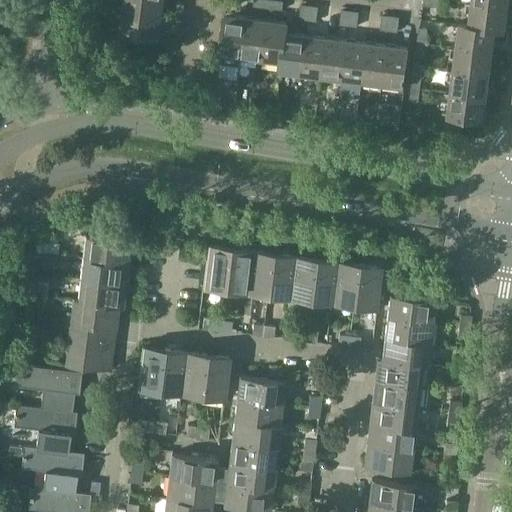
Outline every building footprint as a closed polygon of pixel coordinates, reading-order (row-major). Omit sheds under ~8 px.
[(163,0),(123,0),(123,10),(162,15),(163,0)] [(282,9),(283,0),(280,0),(268,0),(268,7),(282,9)] [(472,2),(469,24),(469,25),(495,28),(495,29),(504,30),(507,7),(472,2)] [(182,19),(184,4),(175,3),(173,17),(182,19)] [(308,19),(310,5),(301,4),(300,18),(308,19)] [(318,6),(310,5),(308,19),(317,20),(318,6)] [(349,25),(350,10),(342,9),(340,24),(349,25)] [(162,15),(123,10),(120,32),(159,37),(162,15)] [(359,11),(350,10),(349,25),(357,26),(359,11)] [(241,55),(246,16),(225,14),(220,53),(241,55)] [(389,30),(391,15),(383,14),(381,29),(389,30)] [(400,17),(391,15),(389,30),(398,31),(400,17)] [(267,19),(246,16),(241,55),(262,58),(267,19)] [(180,33),(182,19),(173,17),(171,32),(180,33)] [(267,19),(262,58),(281,60),(282,60),(286,31),(288,22),(267,19)] [(469,25),(469,24),(459,23),(457,46),(492,51),(495,29),(495,28),(469,25)] [(417,41),(426,42),(427,28),(419,27),(417,41)] [(282,60),(281,60),(280,70),(301,73),(306,34),(286,31),(282,60)] [(326,36),(306,34),(301,73),(321,75),(326,36)] [(346,39),(326,36),(321,75),(341,78),(346,39)] [(367,41),(346,39),(341,78),(362,80),(367,41)] [(367,41),(362,80),(382,83),(387,44),(367,41)] [(426,42),(417,41),(415,55),(424,56),(426,42)] [(408,47),(387,44),(382,83),(403,86),(408,47)] [(492,51),(457,46),(454,69),(489,73),(492,51)] [(454,69),(451,91),(486,96),(489,73),(454,69)] [(411,88),(419,89),(421,73),(413,72),(411,88)] [(419,89),(411,88),(409,101),(418,102),(419,89)] [(486,96),(451,91),(448,115),(483,119),(486,96)] [(378,122),(378,124),(400,127),(402,112),(380,108),(378,122)] [(85,234),(83,256),(128,262),(131,240),(85,234)] [(57,253),(58,242),(47,241),(46,252),(57,253)] [(225,288),(230,247),(208,244),(202,289),(210,290),(210,286),(225,288)] [(251,249),(230,247),(225,288),(239,289),(239,294),(246,295),(251,249)] [(251,249),(246,295),(253,295),(253,291),(268,293),(273,252),(251,249)] [(55,264),(57,253),(46,252),(44,263),(55,264)] [(273,252),(268,293),(282,295),(282,299),(289,300),(294,255),(273,252)] [(316,257),(294,255),(289,300),(296,301),(296,296),(311,298),(316,257)] [(128,262),(83,256),(80,277),(126,283),(128,262)] [(337,260),(316,257),(311,298),(325,300),(325,304),(332,305),(337,260)] [(337,260),(332,305),(339,306),(339,302),(354,303),(359,263),(337,260)] [(381,265),(359,263),(354,303),(368,305),(368,309),(375,311),(381,265)] [(126,283),(80,277),(77,299),(118,304),(123,304),(126,283)] [(48,285),(36,283),(35,294),(47,296),(48,285)] [(387,315),(432,321),(435,299),(390,293),(387,315)] [(45,307),(47,296),(35,294),(33,305),(45,307)] [(253,295),(246,295),(243,321),(250,322),(253,295)] [(118,304),(77,299),(75,320),(116,325),(118,304)] [(289,300),(288,307),(296,308),(297,301),(296,301),(289,300)] [(471,315),(460,314),(459,324),(470,326),(471,315)] [(387,315),(384,336),(430,342),(432,321),(387,315)] [(221,330),(222,319),(211,318),(210,329),(221,330)] [(233,320),(222,319),(221,330),(231,331),(233,320)] [(75,320),(72,342),(113,347),(116,325),(75,320)] [(263,335),(264,324),(253,323),(252,334),(263,335)] [(275,326),(264,324),(263,335),(273,336),(275,326)] [(468,337),(470,326),(459,324),(457,335),(468,337)] [(42,327),(31,326),(30,336),(41,338),(42,327)] [(305,340),(307,329),(296,328),(294,339),(305,340)] [(318,331),(307,329),(305,340),(316,342),(318,331)] [(348,346),(350,335),(339,333),(338,344),(348,346)] [(361,336),(350,335),(348,346),(359,347),(361,336)] [(39,349),(41,338),(30,336),(28,347),(39,349)] [(384,336),(381,358),(427,364),(430,342),(384,336)] [(113,347),(72,342),(70,364),(110,369),(113,347)] [(159,389),(164,348),(142,345),(137,386),(159,389)] [(164,348),(159,389),(181,391),(186,350),(164,348)] [(186,350),(181,391),(202,394),(207,353),(186,350)] [(207,353),(202,394),(224,397),(229,356),(207,353)] [(466,358),(455,357),(453,367),(464,369),(466,358)] [(429,364),(427,364),(381,358),(379,379),(427,385),(429,364)] [(20,376),(21,364),(11,363),(10,375),(20,376)] [(79,386),(81,372),(21,364),(20,376),(19,384),(43,387),(40,406),(72,410),(75,386),(79,386)] [(463,379),(464,369),(453,367),(452,378),(463,379)] [(239,374),(236,396),(277,401),(279,387),(283,388),(284,380),(239,374)] [(424,407),(427,385),(379,379),(376,401),(417,406),(424,407)] [(322,396),(321,396),(311,394),(309,405),(320,407),(322,396)] [(277,401),(236,396),(234,418),(279,423),(280,416),(276,416),(277,401)] [(417,406),(376,401),(371,400),(369,422),(414,427),(417,406)] [(450,400),(449,411),(459,412),(460,401),(450,400)] [(76,411),(72,410),(40,406),(16,404),(14,423),(38,426),(35,446),(35,447),(67,451),(70,425),(74,426),(76,411)] [(319,418),(320,407),(309,405),(308,416),(319,418)] [(458,422),(459,412),(449,411),(448,421),(458,422)] [(234,418),(231,439),(272,444),(274,430),(278,430),(279,423),(234,418)] [(154,431),(155,420),(145,419),(144,430),(154,431)] [(166,421),(155,420),(154,431),(165,432),(166,421)] [(414,427),(369,422),(366,443),(412,449),(414,427)] [(198,436),(199,426),(188,424),(187,435),(198,436)] [(210,427),(199,426),(198,436),(208,438),(210,427)] [(314,450),(316,439),(305,438),(303,448),(314,450)] [(272,444),(231,439),(228,461),(274,466),(275,459),(270,459),(272,444)] [(455,443),(445,442),(443,453),(454,454),(455,443)] [(412,449),(366,443),(363,465),(409,471),(412,449)] [(22,453),(23,446),(13,444),(12,452),(22,453)] [(81,467),(83,452),(67,451),(35,447),(35,446),(23,445),(21,465),(45,467),(42,487),(42,488),(74,492),(77,466),(81,467)] [(313,460),(314,450),(303,448),(302,459),(313,460)] [(176,453),(173,475),(214,480),(217,458),(176,453)] [(453,465),(454,454),(443,453),(442,463),(453,465)] [(143,461),(132,460),(131,470),(142,472),(143,461)] [(228,461),(226,482),(267,487),(269,473),(273,473),(274,466),(228,461)] [(141,482),(142,472),(131,470),(130,481),(141,482)] [(173,475),(170,497),(211,502),(214,480),(173,475)] [(368,500),(414,506),(417,484),(371,478),(368,500)] [(309,492),(310,481),(299,480),(298,491),(309,492)] [(267,487),(226,482),(223,504),(268,510),(269,502),(265,501),(267,487)] [(29,497),(30,487),(17,486),(16,495),(29,497)] [(31,486),(30,487),(29,497),(28,506),(52,509),(51,511),(83,511),(84,507),(88,508),(90,493),(74,492),(42,488),(42,487),(31,486)] [(308,503),(309,492),(298,491),(297,501),(308,503)] [(210,511),(211,502),(170,497),(168,511),(210,511)] [(456,511),(457,501),(446,499),(445,510),(456,511)] [(413,511),(414,506),(368,500),(366,511),(413,511)] [(137,511),(139,504),(128,503),(126,511),(137,511)]
